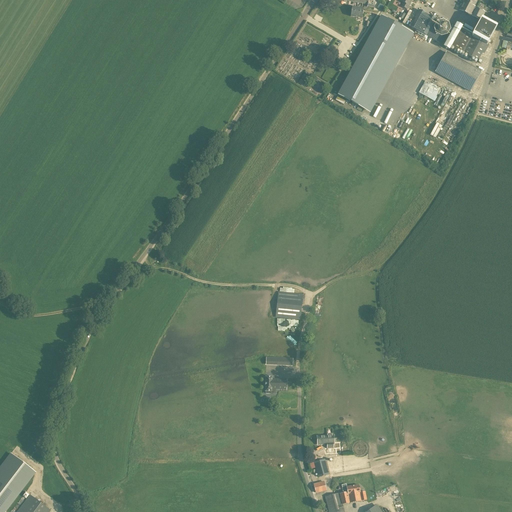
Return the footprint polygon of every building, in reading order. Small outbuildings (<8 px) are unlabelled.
[(400,0),(400,1),(403,3),(401,6),(407,10),(412,0),(400,0)] [(470,15),(474,6),(477,0),(464,0),(459,10),(470,15)] [(474,6),(470,15),(479,20),(472,33),(462,28),(456,24),(443,47),(449,50),(451,47),(478,62),(484,50),(486,51),(489,46),(487,45),(496,28),(482,19),(485,12),(474,6)] [(363,9),(356,8),(352,7),(351,17),(362,19),(363,9)] [(417,18),(412,28),(440,43),(444,36),(445,36),(450,27),(441,21),(440,23),(435,20),(436,19),(431,17),(430,17),(425,15),(426,14),(420,11),(416,18),(417,18)] [(337,95),(370,113),(413,34),(381,16),(337,95)] [(511,34),(507,33),(506,38),(503,37),(502,40),(511,42),(511,34)] [(357,44),(360,39),(353,36),(351,42),(357,44)] [(471,91),(481,72),(446,52),(435,72),(471,91)] [(435,97),(439,88),(425,81),(419,93),(433,100),(434,97),(435,97)] [(300,320),(303,294),(278,292),(275,318),(300,320)] [(279,358),(266,357),(266,365),(278,366),(279,358)] [(265,391),(266,391),(266,393),(270,394),(270,391),(271,391),(271,389),(276,390),(286,390),(287,380),(272,379),(272,377),(266,377),(265,391)] [(327,435),(317,436),(317,445),(321,445),(327,445),(327,448),(324,448),(325,453),(325,454),(336,454),(336,447),(340,447),(340,441),(334,442),(334,434),(332,435),(332,434),(327,434),(327,435)] [(11,454),(0,467),(0,511),(4,511),(35,473),(11,454)] [(325,459),(314,462),(318,478),(329,475),(325,459)] [(316,493),(326,490),(324,482),(313,485),(316,493)] [(347,487),(346,484),(342,485),(343,492),(347,491),(347,492),(340,494),(339,493),(325,496),(328,511),(344,511),(343,508),(344,508),(343,505),(367,500),(365,492),(360,493),(359,485),(347,487)] [(49,511),(51,511),(30,495),(16,511),(49,511)]
